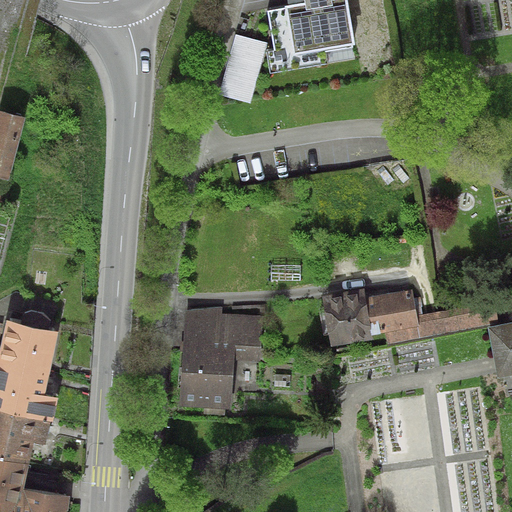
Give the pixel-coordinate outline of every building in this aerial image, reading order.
[(304,0),(305,3),(267,10),(274,49),(276,58),(353,45),(356,44),(347,0),(304,0)] [(267,42),(235,34),(219,95),(251,103),(267,42)] [(276,58),(274,49),(266,51),(270,74),(356,59),(353,45),(276,58)] [(0,110),(0,177),(9,180),(26,117),(0,110)] [(0,214),(0,255),(11,218),(0,214)] [(301,265),(271,265),(271,280),(301,280),(301,265)] [(365,288),(321,295),(324,309),(319,310),(323,334),(329,334),(331,346),(372,339),(371,334),(385,331),(419,326),(417,314),(413,288),(366,296),(365,288)] [(494,300),(417,314),(419,326),(385,331),(387,343),(498,323),(494,300)] [(222,306),(185,310),(179,406),(204,407),(203,414),(225,415),(225,409),(231,409),(233,359),(260,360),(262,317),(222,315),(222,306)] [(21,323),(6,320),(0,348),(0,511),(67,511),(70,496),(23,489),(34,443),(45,445),(50,421),(53,421),(58,398),(44,395),(58,332),(48,330),(50,319),(43,313),(32,310),(24,312),(21,323)] [(511,322),(488,327),(495,365),(497,377),(511,374),(511,322)]
